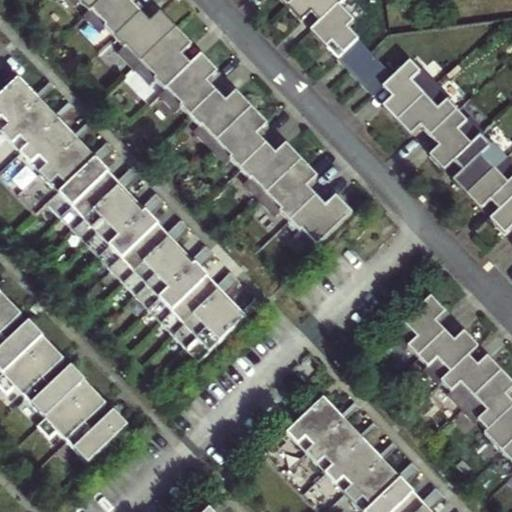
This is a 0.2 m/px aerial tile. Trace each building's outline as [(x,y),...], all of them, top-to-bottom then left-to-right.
[(80,2),(90,13),(103,0),(71,0),(76,6),(80,2)] [(105,29),(114,39),(142,13),(132,4),(136,0),(103,0),(90,13),(86,16),(101,32),(105,29)] [(278,0),(287,8),(295,0),(278,0)] [(295,0),(287,8),(301,24),(311,14),(320,24),(338,7),(345,0),(295,0)] [(354,24),(338,7),(320,24),(310,33),(326,50),(327,49),(338,60),(337,61),(349,74),(370,54),(347,30),(354,24)] [(121,53),(136,69),(176,30),(161,14),(151,23),(142,13),(114,39),(124,50),(121,53)] [(155,81),(165,92),(192,66),(182,56),(192,47),(176,30),(136,69),(151,84),(155,81)] [(370,54),(349,74),(361,86),(382,66),(370,54)] [(180,108),(190,119),(217,93),(208,83),(217,73),(202,57),(192,66),(165,92),(162,95),(177,111),(180,108)] [(382,109),(396,123),(437,85),(423,71),(420,74),(409,63),(393,79),(382,89),(392,99),(382,109)] [(382,66),(361,86),(372,98),(382,89),(393,79),(382,66)] [(17,79),(0,95),(0,133),(36,99),(33,96),(17,79)] [(437,85),(396,123),(411,138),(420,129),(429,139),(457,113),(447,102),(450,99),(437,85)] [(197,132),(212,148),(252,110),(237,93),(227,103),(217,93),(190,119),(200,129),(197,132)] [(36,99),(0,133),(0,135),(19,155),(55,120),(36,99)] [(230,160),(240,171),(267,145),(258,135),(267,126),(252,110),(212,148),(226,163),(230,160)] [(457,113),(429,139),(439,148),(429,158),(443,173),(453,163),(480,138),(483,134),(470,121),(467,124),(457,113)] [(55,120),(19,155),(38,175),(75,140),(55,120)] [(480,138),(453,163),(462,173),(452,182),(467,197),(507,159),(494,145),(491,149),(480,138)] [(75,140),(38,175),(57,195),(94,160),(75,140)] [(247,185),(262,200),(302,162),(286,146),(277,155),(267,145),(240,171),(250,182),(247,185)] [(511,164),(507,159),(467,197),(481,213),(491,203),(500,213),(511,200),(511,164)] [(57,195),(46,206),(58,219),(196,364),(244,318),(238,312),(228,301),(212,285),(202,273),(185,256),(176,246),(162,232),(153,222),(137,205),(125,193),(109,176),(101,167),(94,160),(57,195)] [(280,213),(290,224),(317,198),(307,188),(317,178),(302,162),(262,200),(276,216),(280,213)] [(297,237),(312,254),(352,215),(336,198),(327,208),(317,198),(290,224),(300,234),(297,237)] [(511,200),(500,213),(490,222),(504,237),(511,229),(511,200)] [(0,336),(21,316),(0,294),(0,336)] [(409,349),(418,359),(445,333),(437,324),(447,314),(431,298),(391,336),(405,352),(409,349)] [(29,324),(21,316),(0,336),(8,344),(29,324)] [(0,336),(0,374),(3,377),(43,339),(29,324),(8,344),(0,336)] [(424,372),(438,386),(442,383),(469,357),(479,348),(464,333),(454,342),(445,333),(418,359),(428,368),(424,372)] [(3,377),(0,379),(0,390),(7,397),(15,390),(24,399),(43,381),(64,361),(43,339),(3,377)] [(448,396),(462,411),(502,373),(487,357),(477,366),(469,357),(442,383),(451,393),(448,396)] [(71,369),(64,361),(43,381),(51,389),(71,369)] [(43,381),(24,399),(45,422),(85,384),(71,369),(51,389),(43,381)] [(479,422),(489,432),(511,409),(511,402),(507,397),(511,392),(511,383),(502,373),(462,411),(476,426),(479,422)] [(85,384),(45,422),(37,429),(49,442),(57,434),(67,444),(85,425),(106,406),(85,384)] [(288,435),(286,436),(306,457),(343,422),(339,418),(323,401),(288,435)] [(114,414),(106,406),(85,425),(93,434),(114,414)] [(486,435),(503,453),(511,444),(511,409),(489,432),(486,435)] [(93,434),(85,425),(67,444),(88,467),(128,429),(114,414),(93,434)] [(343,422),(306,457),(325,477),(362,442),(358,438),(343,422)] [(362,442),(325,477),(344,497),(381,462),(377,458),(362,442)] [(511,444),(503,453),(511,462),(511,444)] [(381,462),(344,497),(358,511),(369,511),(400,483),(396,478),(381,462)] [(428,511),(418,501),(408,491),(400,483),(369,511),(428,511)]
